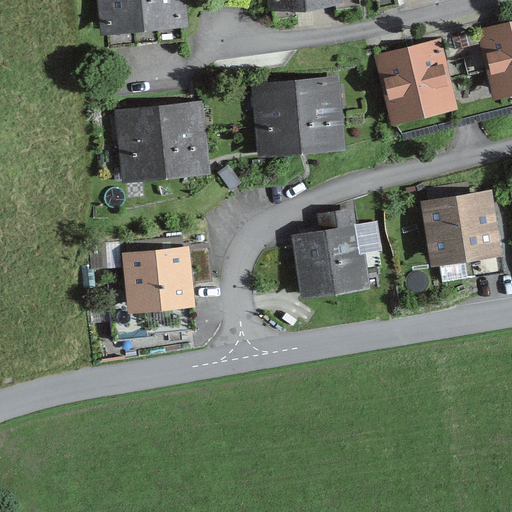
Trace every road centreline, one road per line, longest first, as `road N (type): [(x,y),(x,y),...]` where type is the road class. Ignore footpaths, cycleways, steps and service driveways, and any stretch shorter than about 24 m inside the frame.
road 1 (residential): [(245,354),(237,270),(249,241),(273,219),(360,185),(511,147)]
road 2 (unclassified): [(511,311),(245,354)]
road 3 (residential): [(484,0),(342,33),(225,46)]
road 4 (unclassified): [(245,354),(0,406)]
